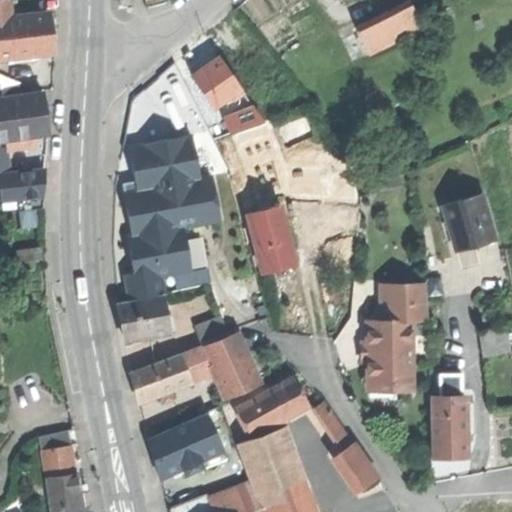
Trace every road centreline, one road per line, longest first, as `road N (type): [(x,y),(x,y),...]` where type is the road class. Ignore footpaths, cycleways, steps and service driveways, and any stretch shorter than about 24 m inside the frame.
road 1 (secondary): [(91,52),(86,285),(131,511)]
road 2 (residential): [(416,507),(320,365)]
road 3 (residential): [(91,52),(168,27),(207,0)]
